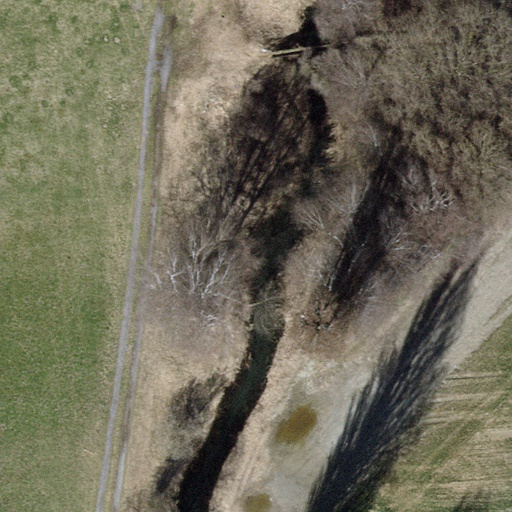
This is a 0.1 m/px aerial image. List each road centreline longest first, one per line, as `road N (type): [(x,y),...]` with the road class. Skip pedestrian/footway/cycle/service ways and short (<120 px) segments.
road 1 (track): [(101,511),(146,73),(166,0)]
road 2 (track): [(264,511),(449,87)]
